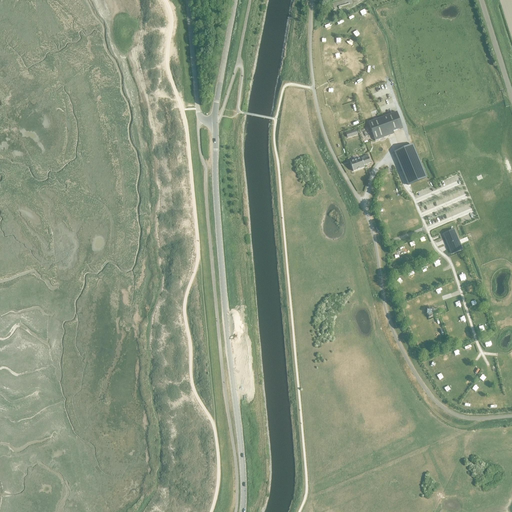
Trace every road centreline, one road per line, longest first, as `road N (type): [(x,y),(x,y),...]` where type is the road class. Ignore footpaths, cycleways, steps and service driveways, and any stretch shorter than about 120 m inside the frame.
road 1 (unclassified): [(511,416),(448,411),(399,346),(372,233),(322,128),(310,57),(312,0)]
road 2 (tertiary): [(242,511),(215,121)]
road 3 (residential): [(215,121),(197,108),(187,0)]
road 4 (tertiary): [(215,121),(234,0)]
